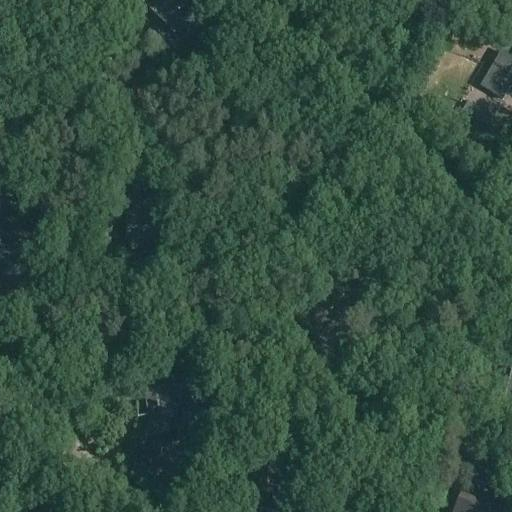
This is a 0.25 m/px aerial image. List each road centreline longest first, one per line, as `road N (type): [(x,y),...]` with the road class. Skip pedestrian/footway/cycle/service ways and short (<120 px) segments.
road 1 (track): [(439,0),(337,155),(310,179),(273,188),(27,96),(0,96)]
road 2 (track): [(511,253),(265,0)]
road 3 (track): [(358,511),(392,370),(463,204)]
road 4 (track): [(0,364),(139,511)]
